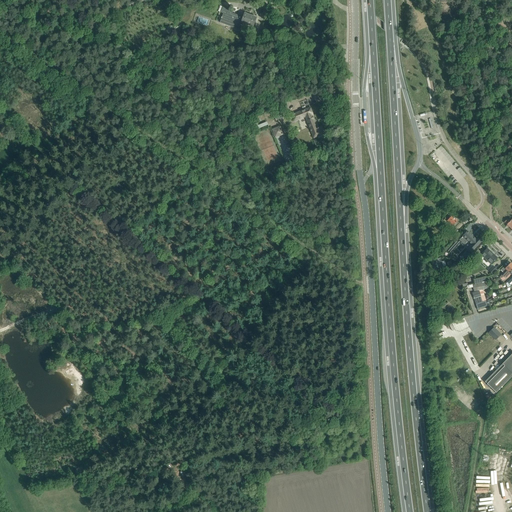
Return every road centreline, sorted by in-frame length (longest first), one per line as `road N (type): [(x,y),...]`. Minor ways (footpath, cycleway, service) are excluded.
road 1 (trunk): [(368,0),(408,511)]
road 2 (trunk): [(425,511),(388,0)]
road 3 (tertiary): [(387,511),(359,170),(355,0)]
road 4 (track): [(364,283),(0,32)]
road 5 (unknown): [(370,28),(365,99),(375,168)]
